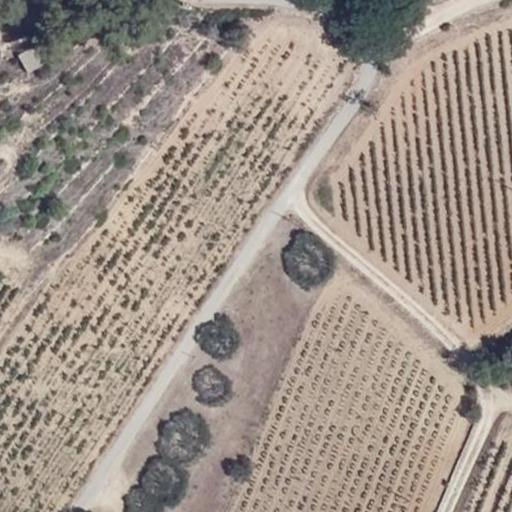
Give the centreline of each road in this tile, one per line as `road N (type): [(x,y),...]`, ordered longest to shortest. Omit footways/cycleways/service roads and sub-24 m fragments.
road 1 (unclassified): [(247,0),(314,5),(392,33),(78,511)]
road 2 (track): [(293,193),(485,382),(490,411),(447,511)]
